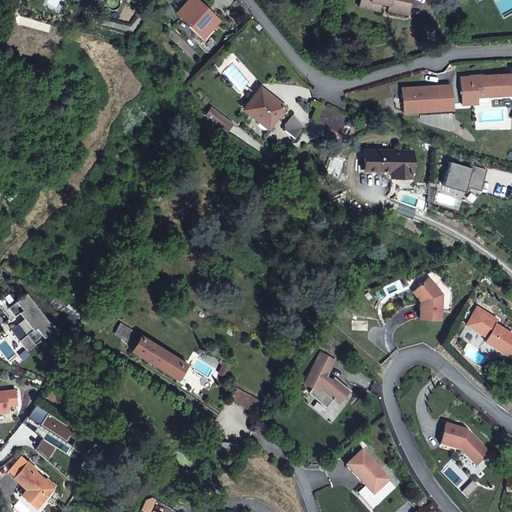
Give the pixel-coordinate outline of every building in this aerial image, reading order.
[(217,21),(195,0),(188,0),(177,12),(199,33),(206,25),(210,29),(217,21)] [(370,0),(360,0),(359,6),(369,8),(370,0)] [(370,0),(369,8),(379,10),(380,6),(381,3),(388,4),(388,7),(387,10),(407,14),(409,0),(370,0)] [(92,15),(85,10),(81,16),(88,21),(92,15)] [(263,28),(258,23),(254,27),(259,32),(263,28)] [(210,29),(206,25),(199,33),(203,36),(210,29)] [(189,73),(181,66),(174,73),(181,80),(189,73)] [(511,74),(460,78),(461,103),(477,103),(476,96),(476,89),(486,88),(486,95),(511,93),(511,74)] [(452,108),(450,85),(436,85),(437,90),(419,91),(419,86),(402,87),(403,107),(419,106),(420,110),(452,108)] [(283,107),(260,89),(244,109),(267,127),(283,107)] [(349,117),(323,104),(314,120),(340,134),(349,117)] [(233,124),(211,108),(206,115),(226,131),(233,124)] [(303,128),(292,115),(284,125),(284,132),(291,142),(294,138),(303,128)] [(411,177),(411,151),(364,150),(364,161),(367,162),(366,170),(390,171),(390,177),(411,177)] [(449,161),(442,185),(464,192),(466,186),(480,191),(487,169),(472,165),(471,168),(460,164),(449,161)] [(427,185),(415,184),(414,191),(426,193),(427,185)] [(425,201),(432,203),(436,188),(427,185),(426,193),(425,201)] [(428,279),(416,290),(420,295),(420,302),(419,320),(441,321),(442,295),(428,279)] [(420,295),(416,290),(412,293),(420,302),(420,295)] [(46,319),(26,293),(16,301),(8,291),(0,297),(0,306),(10,319),(19,312),(32,329),(18,340),(26,350),(43,337),(36,327),(46,319)] [(477,308),(466,325),(486,338),(484,342),(496,349),(501,348),(508,352),(511,354),(511,338),(508,336),(510,333),(495,324),(498,320),(477,308)] [(137,333),(124,324),(119,331),(133,340),(137,333)] [(187,364),(140,335),(131,350),(177,379),(187,364)] [(317,351),(299,384),(308,389),(304,394),(322,410),(330,401),(335,405),(346,392),(331,379),(328,383),(323,378),(331,359),(317,351)] [(231,365),(224,362),(218,373),(226,377),(231,365)] [(263,402),(236,387),(230,398),(257,413),(263,402)] [(0,412),(8,412),(8,405),(17,404),(16,390),(0,391),(0,412)] [(445,425),(440,446),(461,452),(476,467),(489,454),(470,435),(465,434),(465,431),(445,425)] [(390,481),(363,451),(347,466),(366,487),(359,493),(373,510),(397,488),(390,481)] [(54,488),(35,471),(36,469),(28,462),(14,478),(27,490),(31,493),(27,498),(36,507),(54,488)] [(31,493),(27,490),(22,494),(27,498),(31,493)]
